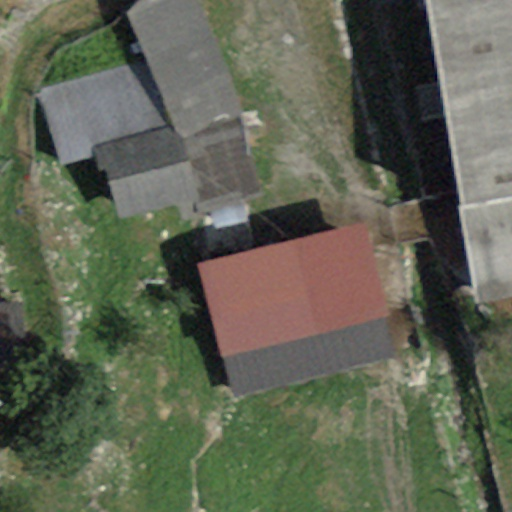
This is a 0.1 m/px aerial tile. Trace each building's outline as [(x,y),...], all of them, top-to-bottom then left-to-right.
[(200,216),(265,198),(242,111),(195,0),(142,0),(128,14),(148,62),(175,126),(181,142),(196,199),(200,216)] [(511,0),(427,0),(478,297),(511,291),(511,0)] [(148,62),(40,93),(62,166),(95,158),(92,149),(175,126),(148,62)] [(107,171),(118,221),(196,199),(181,142),(175,126),(92,149),(95,158),(99,172),(107,171)] [(383,319),(393,319),(366,223),(195,266),(223,360),(383,319)] [(20,300),(0,301),(0,373),(23,373),(20,300)] [(233,401),(394,360),(383,319),(223,360),(233,401)]
